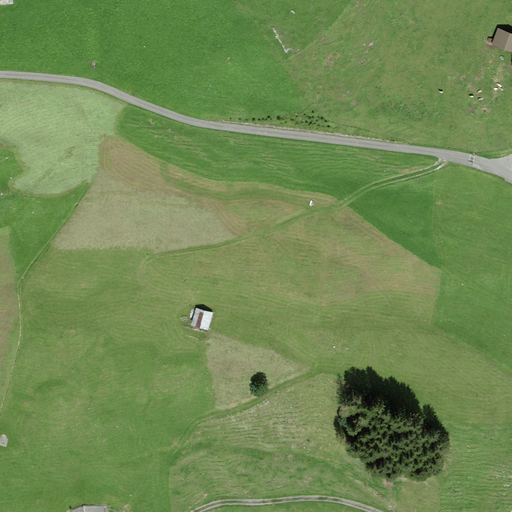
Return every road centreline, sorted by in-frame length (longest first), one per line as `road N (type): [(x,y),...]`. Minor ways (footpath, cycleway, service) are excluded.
road 1 (unclassified): [(0,75),(92,84),(178,117),(452,155),(503,173)]
road 2 (track): [(452,155),(269,234),(156,254)]
road 3 (track): [(195,511),(228,501),(312,498),(376,511)]
